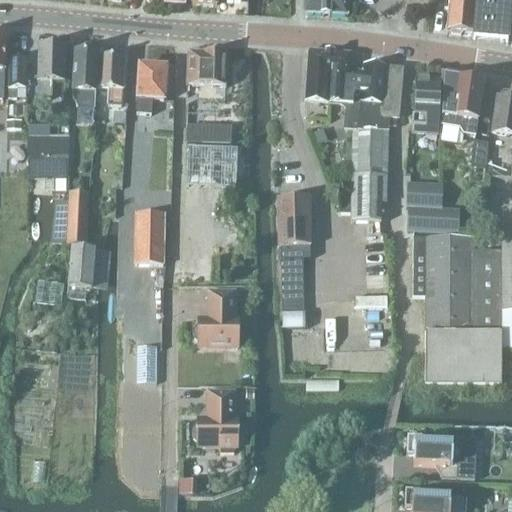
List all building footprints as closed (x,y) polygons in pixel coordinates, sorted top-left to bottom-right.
[(144,0),(145,1),(148,4),(166,5),(166,8),(168,8),(170,11),(178,11),(181,9),(183,9),(183,0),(144,0)] [(217,1),(217,0),(191,0),(191,7),(217,9),(217,1)] [(304,0),(304,16),(322,17),(322,18),(330,19),(330,17),(347,18),(347,0),(304,0)] [(449,11),(447,34),(451,34),(452,36),(461,37),(462,36),(474,37),(476,0),(445,0),(444,11),(449,11)] [(476,0),(474,37),(473,41),(507,44),(510,0),(476,0)] [(37,84),(38,84),(37,101),(51,102),(52,84),(64,85),(65,50),(38,49),(37,84)] [(304,103),(329,105),(333,55),(308,53),(304,103)] [(74,54),(71,95),(73,95),(73,100),(78,110),(94,111),(94,96),(96,96),(97,92),(99,58),(99,56),(74,54)] [(186,88),(226,90),(227,55),(201,54),(201,55),(187,55),(186,88)] [(333,55),(329,105),(349,107),(346,133),(353,134),(358,134),(363,73),(349,72),(350,57),(333,55)] [(99,58),(97,92),(109,92),(108,108),(121,109),(122,93),(123,93),(125,60),(99,58)] [(9,62),(8,102),(16,102),(17,92),(26,92),(27,62),(9,62)] [(136,117),(151,118),(152,103),(164,104),(166,71),(163,71),(161,69),(152,68),(150,70),(139,69),(136,117)] [(352,176),(351,225),(380,226),(380,205),(384,205),(387,178),(388,131),(395,131),(396,122),(398,122),(403,74),(384,72),(385,70),(363,68),(363,73),(358,134),(353,134),(352,176)] [(442,77),(440,128),(456,131),(460,131),(463,137),(475,139),(483,85),(480,84),(480,82),(470,80),(469,83),(460,81),(460,79),(442,76),(442,77)] [(415,83),(414,118),(412,118),(411,135),(438,136),(440,84),(415,83)] [(497,99),(492,136),(511,138),(511,95),(504,94),(501,96),(501,100),(497,99)] [(20,124),(7,124),(7,133),(20,133),(20,124)] [(187,127),(186,146),(201,146),(202,128),(187,127)] [(69,141),(27,141),(28,181),(54,181),(53,198),(63,198),(68,192),(68,181),(67,181),(69,141)] [(470,168),(485,170),(487,146),(473,144),(470,168)] [(190,147),(189,187),(236,189),(237,149),(190,147)] [(427,198),(407,197),(406,212),(408,212),(437,212),(438,202),(441,202),(441,188),(427,188),(427,198)] [(69,196),(66,248),(86,249),(89,197),(69,196)] [(309,201),(277,202),(278,250),(280,250),(302,249),(310,249),(309,201)] [(437,212),(408,212),(407,236),(457,237),(457,225),(440,225),(440,213),(437,212)] [(511,212),(500,212),(500,255),(499,316),(511,315),(511,212)] [(135,217),(134,268),(162,269),(164,217),(135,217)] [(473,240),(439,240),(413,240),(413,300),(425,300),(425,336),(500,336),(499,316),(500,255),(473,254),(473,240)] [(302,262),(310,262),(310,249),(302,249),(280,250),(281,263),(302,262)] [(71,250),(68,289),(92,292),(95,252),(71,250)] [(302,262),(281,263),(282,316),(304,315),(302,262)] [(352,278),(353,312),(388,311),(388,298),(382,298),(382,287),(367,287),(367,278),(352,278)] [(192,335),(192,338),(194,342),(197,345),(197,351),(238,351),(238,323),(234,323),(234,296),(209,296),(208,323),(198,323),(198,329),(197,329),(194,331),(192,335)] [(500,336),(425,336),(424,388),(501,388),(501,349),(500,336)] [(155,351),(136,351),(136,387),(155,387),(155,351)] [(237,423),(233,423),(233,396),(208,396),(208,423),(197,422),(197,429),(196,429),(193,431),(191,435),(191,438),(193,442),(196,444),(197,444),(197,451),(220,451),(220,456),(234,456),(234,451),(237,451),(237,423)] [(407,439),(406,458),(413,458),(413,469),(441,470),(440,482),(474,484),(476,442),(452,441),(451,445),(424,444),(424,440),(407,439)] [(404,511),(411,511),(410,511),(464,511),(465,499),(422,497),(422,493),(405,493),(404,511)]
